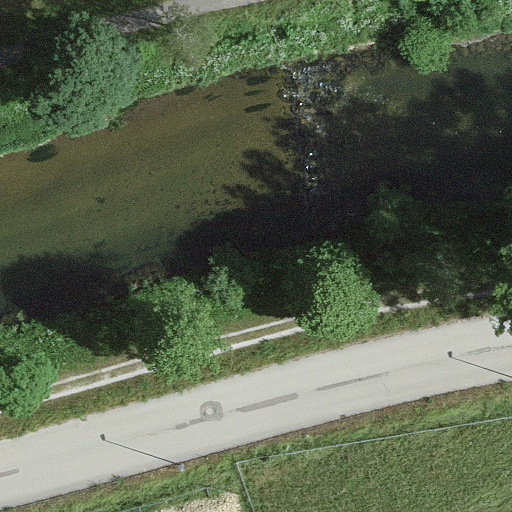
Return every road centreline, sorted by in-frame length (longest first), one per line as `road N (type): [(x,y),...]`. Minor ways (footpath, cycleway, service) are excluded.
road 1 (unclassified): [(511,351),(478,352),(0,473)]
road 2 (track): [(0,402),(381,305),(511,285)]
road 3 (track): [(0,69),(142,24),(265,0)]
